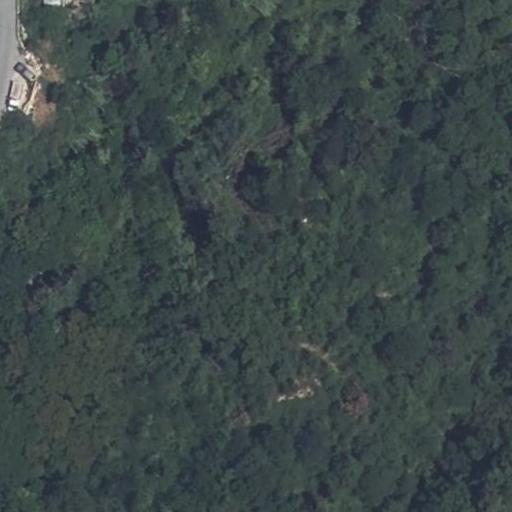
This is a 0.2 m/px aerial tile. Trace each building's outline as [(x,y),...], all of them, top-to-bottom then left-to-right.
[(139,48),(156,49),(157,30),(140,28),(140,41),(131,41),(130,48),(139,48)] [(128,102),(153,103),(156,49),(139,48),(136,93),(128,92),(128,102)] [(153,111),(153,103),(128,102),(128,110),(153,111)] [(0,256),(25,242),(20,233),(0,243),(0,256)] [(32,255),(25,242),(0,256),(0,272),(6,270),(15,285),(28,277),(19,262),(32,255)]
